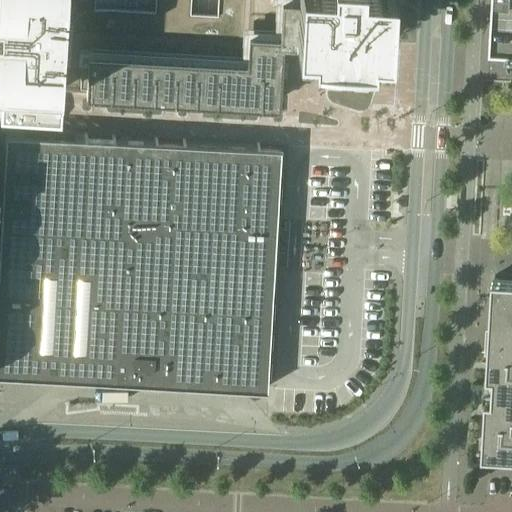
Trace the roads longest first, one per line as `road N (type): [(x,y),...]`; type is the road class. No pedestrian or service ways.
road 1 (unclassified): [(0,462),(215,457),(324,465),(351,463),(390,443),(407,423),(426,372),(449,0)]
road 2 (unclassified): [(424,0),(404,378),(375,420),(325,443),(0,435)]
road 3 (residential): [(0,493),(369,511)]
